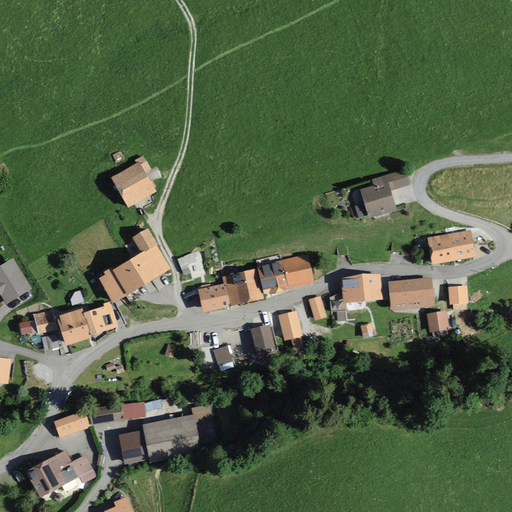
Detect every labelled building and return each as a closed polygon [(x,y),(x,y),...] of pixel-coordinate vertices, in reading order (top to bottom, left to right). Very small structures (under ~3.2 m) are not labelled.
[(499,146),(511,142),(511,132),(497,137),(499,146)] [(154,192),(140,168),(114,182),(128,207),(154,192)] [(406,185),(402,169),(365,180),(366,186),(350,190),(358,218),(387,209),(382,192),(406,185)] [(469,232),(427,242),(433,267),(475,257),(469,232)] [(141,259),(99,283),(112,307),(134,295),(133,293),(171,272),(149,233),(132,243),(141,259)] [(195,253),(179,258),(182,268),(198,262),(195,253)] [(308,283),(302,255),(251,266),(252,268),(218,275),(220,284),(193,290),(197,311),(258,299),(256,294),(308,283)] [(31,292),(13,262),(0,270),(0,302),(4,308),(31,292)] [(380,279),(343,283),(346,305),(382,301),(380,279)] [(427,280),(384,284),(386,311),(429,308),(427,280)] [(462,290),(448,291),(449,304),(462,303),(462,290)] [(324,317),(318,297),(307,300),(312,320),(324,317)] [(49,316),(48,311),(32,315),(36,334),(53,330),(57,346),(84,339),(83,335),(111,328),(105,307),(76,314),(75,310),(49,316)] [(447,312),(427,316),(430,334),(450,330),(447,312)] [(298,337),(293,313),(276,317),(281,340),(298,337)] [(27,334),(26,322),(17,323),(18,335),(27,334)] [(369,324),(359,326),(361,333),(371,332),(369,324)] [(275,354),(266,325),(249,330),(258,359),(275,354)] [(53,349),(50,336),(39,338),(42,351),(53,349)] [(230,360),(224,347),(214,352),(219,365),(230,360)] [(0,383),(5,384),(9,360),(0,358),(0,383)] [(147,411),(165,407),(162,397),(122,407),(126,421),(148,415),(147,411)] [(191,416),(140,426),(143,443),(127,446),(129,458),(146,455),(147,460),(200,450),(199,444),(218,440),(211,405),(190,410),(191,416)] [(81,413),(52,424),(58,439),(87,428),(81,413)] [(69,463),(62,449),(19,472),(34,500),(76,478),(79,484),(94,476),(83,456),(69,463)] [(129,511),(124,498),(111,503),(113,508),(102,511),(129,511)]
